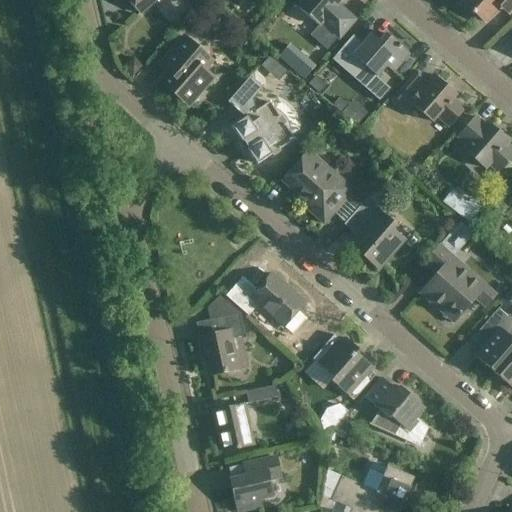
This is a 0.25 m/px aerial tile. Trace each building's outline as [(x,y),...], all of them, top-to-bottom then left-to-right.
[(126,0),(139,14),(156,0),(126,0)] [(321,25),(339,40),(356,20),(338,5),(342,0),(302,0),(297,7),(319,27),(321,25)] [(511,0),(462,0),(461,2),(486,23),(498,9),(507,17),(511,11),(511,0)] [(353,36),(332,60),(378,101),(389,89),(377,77),(386,67),(393,73),(409,54),(386,34),(379,42),(371,35),(363,44),(353,36)] [(160,82),(188,107),(213,79),(204,71),(212,62),(184,37),(159,65),(168,73),(160,82)] [(412,76),(391,101),(406,113),(413,106),(432,122),(436,117),(449,127),(464,109),(452,99),(455,95),(448,89),(433,76),(428,81),(424,86),(412,76)] [(252,100),(263,88),(250,77),(228,103),(246,118),(232,128),(257,165),(294,140),(289,132),(291,131),(291,129),(290,126),(290,124),(289,122),(288,120),(287,118),(285,117),(284,115),(282,114),(280,112),(279,111),(277,110),(275,111),(269,103),(255,112),(252,100)] [(489,165),(498,173),(511,156),(511,150),(506,145),(509,142),(487,123),(484,126),(475,118),(456,138),(466,147),(463,150),(485,169),(489,165)] [(308,152),(282,182),(296,194),(297,193),(308,203),(304,207),(324,225),(334,213),(345,223),(360,207),(349,196),(350,195),(331,179),(335,175),(308,152)] [(357,251),(378,269),(403,241),(391,230),(394,226),(378,212),(381,209),(368,197),(360,207),(345,223),(344,225),(364,243),(357,251)] [(471,200),(468,204),(458,216),(469,225),(482,208),(471,200)] [(449,234),(462,245),(472,234),(459,223),(449,234)] [(420,294),(453,323),(476,297),(486,306),(495,295),(438,245),(422,263),(436,276),(420,294)] [(258,305),(283,327),(304,303),(272,275),(257,291),(242,278),(226,297),(248,317),(258,305)] [(206,351),(211,376),(239,370),(248,368),(241,338),(244,337),(239,314),(220,296),(208,308),(211,320),(216,319),(219,333),(198,338),(201,352),(206,351)] [(511,321),(498,309),(472,339),(482,348),(474,356),(494,373),(511,351),(511,321)] [(348,397),(353,401),(375,376),(371,372),(373,369),(360,357),(359,359),(354,355),(358,350),(345,338),(344,339),(338,334),(314,361),(320,367),(334,379),(331,382),(348,397)] [(511,351),(494,373),(511,389),(511,351)] [(371,425),(394,435),(400,426),(406,431),(425,409),(400,387),(396,391),(382,379),(365,399),(380,412),(371,425)] [(275,386),(246,392),(248,403),(277,397),(275,386)] [(224,453),(252,446),(242,405),(214,412),(224,453)] [(332,430),(348,436),(351,430),(350,421),(344,416),(332,430)] [(245,477),(230,481),(237,511),(240,511),(260,507),(258,500),(273,497),(269,480),(280,478),(276,458),(243,465),(243,466),(245,477)] [(326,470),(321,496),(331,501),(351,510),(352,508),(359,511),(378,511),(381,508),(389,511),(399,511),(404,502),(409,504),(417,486),(412,484),(414,478),(387,466),(382,476),(369,470),(362,486),(342,477),(326,470)]
